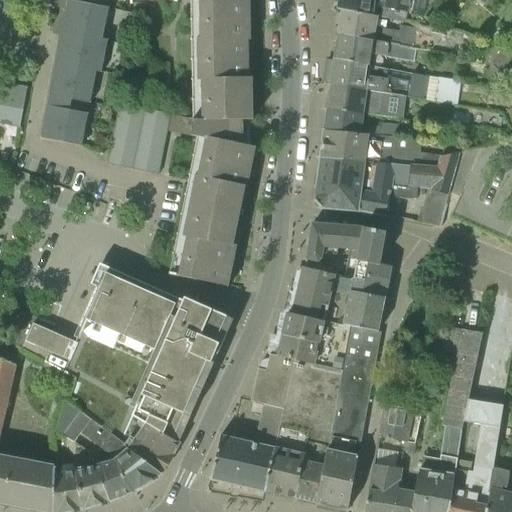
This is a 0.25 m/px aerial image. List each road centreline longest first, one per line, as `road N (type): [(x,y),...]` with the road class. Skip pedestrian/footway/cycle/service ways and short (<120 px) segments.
road 1 (residential): [(173,511),(260,314),(282,211)]
road 2 (residential): [(282,211),(409,228),(511,265)]
road 3 (residential): [(282,211),(286,0)]
